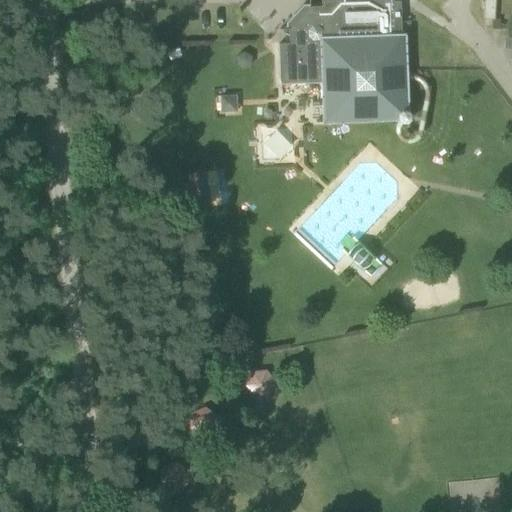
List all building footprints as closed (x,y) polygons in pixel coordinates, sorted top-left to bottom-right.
[(289,43),(279,43),(280,81),(324,79),(326,120),(399,117),(399,118),(403,122),(408,122),(411,118),(411,113),(407,109),(401,36),(403,36),(401,0),(395,1),(394,0),(321,0),(322,6),(309,6),(289,28),(289,43)] [(494,19),(495,0),(484,0),(484,19),(494,19)] [(222,111),(237,111),(236,96),(221,96),(222,111)] [(282,130),(267,139),(277,156),(292,147),(282,130)] [(256,400),(266,399),(265,394),(269,393),(274,380),(266,370),(252,372),(247,384),(253,393),(255,392),(256,400)] [(203,434),(212,430),(216,428),(220,429),(220,418),(217,418),(217,415),(205,408),(193,413),(192,427),(203,434)] [(192,481),(191,477),(191,470),(187,470),(187,469),(176,462),(163,468),(163,483),(174,489),(186,483),(185,481),(192,481)]
